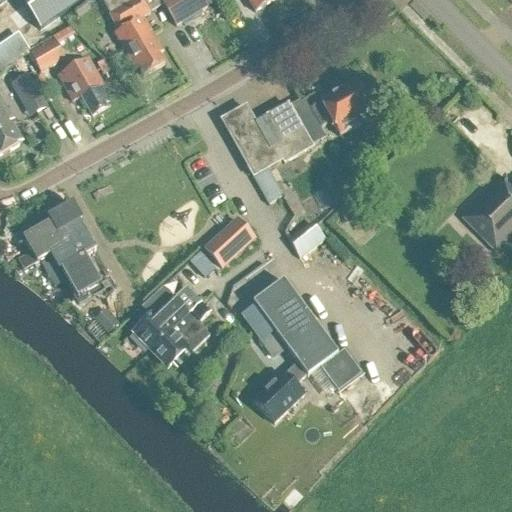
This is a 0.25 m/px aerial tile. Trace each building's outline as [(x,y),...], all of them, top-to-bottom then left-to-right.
[(0,0),(0,7),(10,0),(16,0),(40,34),(87,0),(0,0)] [(206,12),(199,0),(102,0),(100,1),(110,19),(109,19),(118,35),(114,38),(135,74),(138,72),(143,81),(164,69),(158,58),(162,55),(142,21),(163,9),(175,31),(206,12)] [(244,0),(255,15),(277,1),(276,0),(244,0)] [(50,43),(52,47),(31,59),(41,78),(66,64),(56,46),(74,36),(71,30),(50,43)] [(0,47),(0,72),(31,53),(20,35),(0,47)] [(92,120),(107,111),(104,107),(109,105),(100,90),(103,88),(88,63),(58,80),(73,106),(81,101),(92,120)] [(30,121),(47,112),(30,79),(13,88),(30,121)] [(288,111),(311,150),(325,141),(320,132),(331,126),(339,140),(358,129),(356,126),(372,116),(356,87),(333,100),(332,98),(319,105),(320,107),(309,113),(303,102),(288,111)] [(0,159),(22,145),(7,122),(11,120),(0,102),(0,159)] [(311,150),(288,111),(287,109),(255,128),(245,111),(221,125),(269,208),(282,200),(267,173),(282,164),(284,167),(312,151),(311,150)] [(511,194),(501,184),(462,222),(496,256),(511,240),(511,194)] [(50,260),(86,239),(70,210),(50,221),(53,226),(23,243),(31,257),(37,267),(50,260)] [(254,235),(218,260),(231,280),(268,256),(254,235)] [(84,261),(92,256),(94,255),(86,239),(50,260),(75,304),(100,290),(84,261)] [(189,266),(204,282),(215,272),(200,256),(189,266)] [(31,257),(17,265),(23,275),(37,267),(31,257)] [(337,359),(283,285),(252,307),(296,367),(283,379),(282,378),(253,406),(274,428),(303,400),(294,391),(306,380),(307,381),(319,372),(338,396),(361,379),(343,355),(337,359)] [(170,335),(188,319),(174,303),(165,311),(163,308),(154,317),(133,336),(150,354),(170,335)] [(92,324),(105,338),(116,328),(104,314),(92,324)] [(170,335),(150,354),(166,372),(187,353),(192,357),(209,341),(188,319),(170,335)] [(257,492),(275,511),(277,511),(296,494),(276,474),(257,492)]
